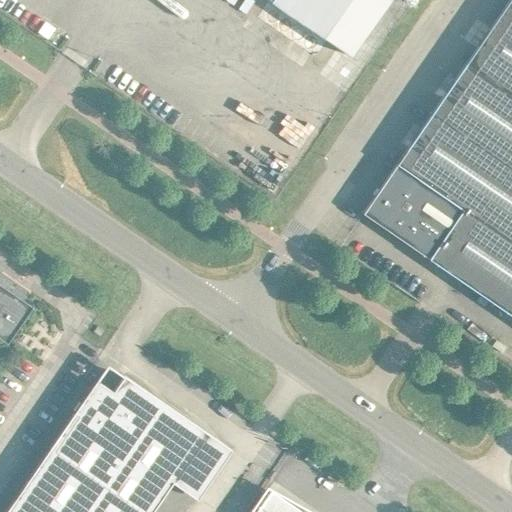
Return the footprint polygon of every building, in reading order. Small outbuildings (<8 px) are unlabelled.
[(276,0),(323,32),(351,51),(385,0),(276,0)] [(511,0),(505,0),(465,59),(362,208),(363,208),(511,310),(511,0)] [(0,327),(28,286),(0,266),(0,327)] [(223,439),(124,370),(101,403),(84,391),(0,511),(147,511),(172,476),(189,488),(223,439)] [(247,511),(305,511),(266,485),(247,511)]
